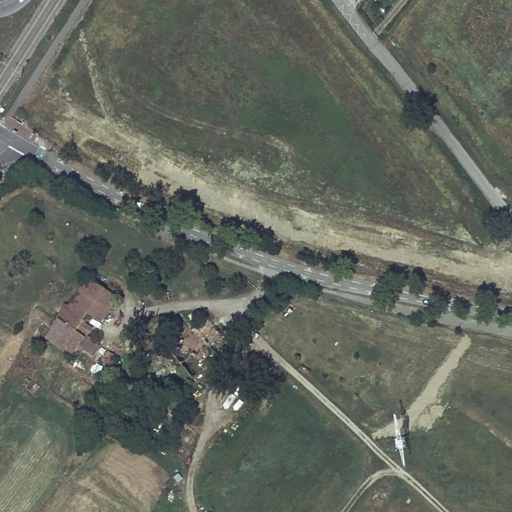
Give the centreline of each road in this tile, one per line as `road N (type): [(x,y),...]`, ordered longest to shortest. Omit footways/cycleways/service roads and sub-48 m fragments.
road 1 (tertiary): [(10,139),(128,202),(274,263),(511,316)]
road 2 (track): [(246,303),(266,345),(444,511)]
road 3 (residential): [(340,0),(511,218)]
